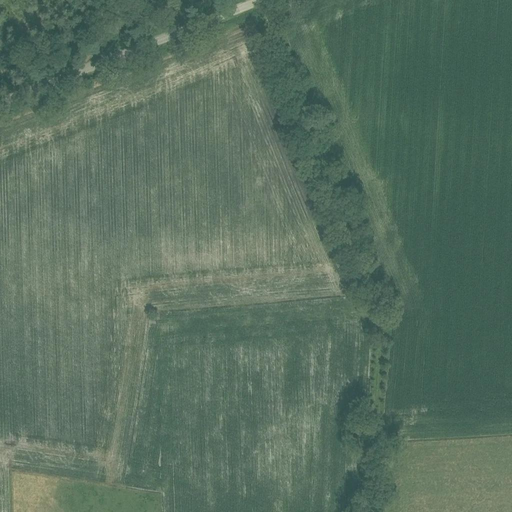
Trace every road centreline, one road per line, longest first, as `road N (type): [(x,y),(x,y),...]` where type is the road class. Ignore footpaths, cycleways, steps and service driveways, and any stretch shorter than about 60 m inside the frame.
road 1 (track): [(367,511),(381,317),(270,0)]
road 2 (unclassified): [(0,105),(261,0)]
